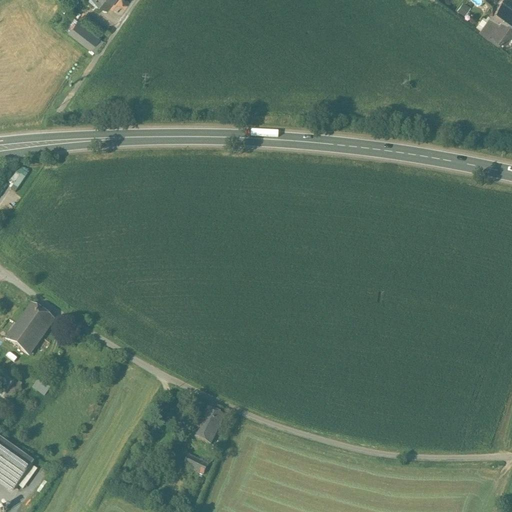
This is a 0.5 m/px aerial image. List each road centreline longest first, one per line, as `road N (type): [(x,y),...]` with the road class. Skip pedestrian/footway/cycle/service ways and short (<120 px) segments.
road 1 (residential): [(511,459),(355,449),(267,420),(158,373),(0,270)]
road 2 (primary): [(0,149),(204,136),(373,148),(511,172)]
